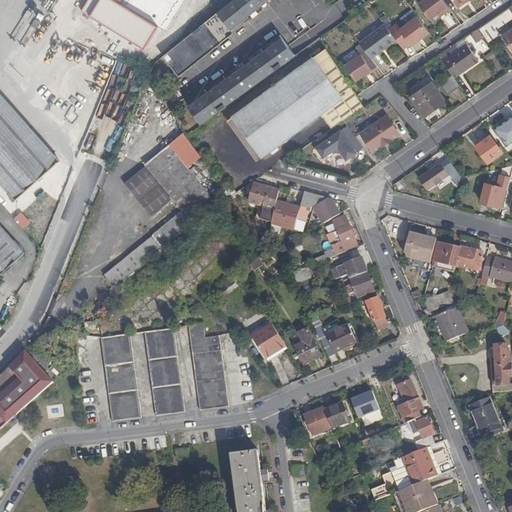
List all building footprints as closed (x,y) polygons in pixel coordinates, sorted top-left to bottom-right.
[(249,17),(236,0),(234,0),(217,14),(231,31),(249,17)] [(266,0),(236,0),(249,17),(268,2),(266,0)] [(424,0),(419,4),(431,20),(438,15),(442,12),(444,14),(451,10),(443,0),(424,0)] [(511,17),(511,5),(479,28),(484,36),(488,42),(501,33),(497,28),(511,17)] [(217,14),(163,57),(179,77),(233,34),(231,31),(217,14)] [(430,33),(418,17),(401,30),(397,25),(390,30),(397,40),(404,49),(411,44),(412,46),(430,33)] [(367,51),(372,59),(381,53),(380,52),(386,48),(386,49),(397,40),(390,30),(385,24),(361,43),(367,51)] [(478,40),(484,36),(479,28),(473,33),(478,40)] [(282,39),(189,107),(201,126),(295,57),(282,39)] [(439,56),(453,75),(455,77),(470,67),(468,64),(476,58),(474,54),(475,53),(476,50),(474,47),(472,47),(470,48),(467,44),(458,51),(451,56),(447,50),(439,56)] [(458,51),(455,45),(447,50),(451,56),(458,51)] [(327,48),(314,58),(234,116),(263,156),(322,113),(333,128),(365,106),(358,96),(327,48)] [(362,55),(346,66),(356,81),(372,71),(362,55)] [(478,61),(476,58),(468,64),(470,67),(478,61)] [(450,93),(461,86),(455,77),(453,75),(442,81),(450,93)] [(426,116),(446,103),(432,83),(412,97),(426,116)] [(0,180),(18,200),(60,162),(0,93),(0,180)] [(400,134),(388,116),(362,133),(375,151),(400,134)] [(508,145),(511,141),(511,117),(507,121),(501,125),(496,129),(508,145)] [(337,152),(341,153),(342,152),(348,160),(358,152),(342,130),(318,148),(326,158),(336,150),(337,152)] [(183,134),(169,146),(191,172),(196,168),(205,161),(183,134)] [(504,151),(492,134),(477,146),(489,163),(504,151)] [(183,212),(194,226),(218,206),(205,190),(202,186),(191,172),(169,146),(145,165),(183,212)] [(428,189),(449,173),(455,168),(449,159),(442,163),(420,178),(428,189)] [(511,166),(504,168),(502,175),(511,178),(511,175),(511,166)] [(173,201),(146,168),(125,184),(152,217),(173,201)] [(191,172),(202,186),(207,182),(196,168),(191,172)] [(449,173),(459,186),(461,177),(455,168),(449,173)] [(506,188),(509,189),(511,180),(511,178),(502,175),(499,186),(487,183),(482,202),(490,204),(502,207),(506,188)] [(213,184),(205,190),(218,206),(226,199),(213,184)] [(278,202),(281,190),(255,184),(250,202),(265,206),(262,219),(272,221),(278,202)] [(325,198),(306,192),(302,208),(295,230),(295,231),(303,232),(309,210),(312,211),(313,207),(322,202),(325,198)] [(333,200),(329,199),(315,208),(320,217),(324,223),(341,214),(333,200)] [(302,208),(278,202),(272,221),(272,223),(295,230),(302,208)] [(104,275),(116,289),(194,226),(183,212),(104,275)] [(337,255),(347,250),(347,249),(358,244),(345,215),(334,220),(339,230),(336,232),(339,237),(341,236),(343,240),(333,245),(335,250),(337,255)] [(0,244),(10,235),(0,224),(0,244)] [(430,238),(411,233),(406,252),(409,259),(431,265),(436,247),(428,245),(430,238)] [(26,253),(11,235),(0,244),(0,275),(4,272),(26,253)] [(461,249),(440,244),(433,266),(434,267),(455,272),(457,264),(479,270),(484,253),(461,247),(461,249)] [(319,263),(337,255),(335,250),(317,258),(319,263)] [(487,257),(482,274),(511,282),(511,262),(497,259),(496,260),(487,257)] [(350,278),(368,271),(362,258),(338,268),(341,277),(348,274),(350,278)] [(308,267),(290,274),(295,284),(312,277),(308,267)] [(376,290),(368,271),(350,278),(352,284),(350,285),(351,287),(348,288),(350,293),(355,291),(358,297),(376,290)] [(445,293),(426,301),(431,313),(455,303),(450,291),(445,293)] [(70,327),(98,304),(88,296),(62,317),(70,327)] [(337,309),(352,303),(351,299),(348,300),(347,297),(334,303),(337,309)] [(397,319),(390,305),(383,308),(378,297),(367,302),(370,310),(368,311),(370,317),(373,316),(378,329),(391,324),(390,322),(397,319)] [(469,332),(458,307),(437,316),(448,341),(469,332)] [(211,396),(227,390),(220,336),(206,338),(204,323),(190,326),(198,386),(211,396)] [(267,358),(287,345),(273,324),(253,336),(267,358)] [(328,335),(336,353),(357,343),(349,324),(328,335)] [(511,331),(504,325),(498,327),(502,336),(511,332),(511,331)] [(321,338),(329,356),(336,353),(328,335),(324,326),(317,329),(321,338)] [(148,345),(180,371),(174,328),(146,332),(148,345)] [(305,364),(322,356),(309,329),(299,333),(304,343),(297,347),(305,364)] [(130,334),(117,336),(103,338),(113,423),(142,419),(130,334)] [(185,413),(180,371),(148,345),(157,417),(185,413)] [(494,384),(494,393),(511,391),(511,383),(511,384),(510,378),(511,377),(511,363),(509,364),(508,346),(495,347),(496,357),(498,384),(494,384)] [(54,383),(25,352),(22,355),(5,373),(0,377),(0,431),(32,403),(54,383)] [(404,420),(405,424),(410,422),(416,420),(423,417),(420,411),(424,409),(411,381),(399,386),(405,399),(397,402),(405,420),(404,420)] [(229,407),(227,390),(211,396),(198,386),(200,411),(229,407)] [(490,432),(491,436),(504,431),(491,399),(472,406),(483,434),(490,432)] [(325,408),(325,409),(326,411),(343,405),(342,402),(325,408)] [(333,428),(334,430),(350,423),(343,405),(326,411),(333,428)] [(325,409),(314,413),(325,431),(333,428),(326,411),(325,409)] [(419,442),(422,451),(427,449),(437,445),(433,436),(436,435),(428,418),(417,422),(416,420),(410,422),(416,435),(422,433),(425,440),(419,442)] [(191,447),(178,448),(178,459),(191,459),(191,447)] [(422,451),(403,458),(406,465),(429,455),(427,449),(422,451)] [(239,511),(265,511),(258,451),(232,455),(239,511)] [(406,465),(415,485),(429,480),(438,476),(429,455),(406,465)] [(294,465),(294,476),(306,475),(306,464),(294,465)] [(447,503),(460,497),(453,479),(446,482),(450,493),(444,496),(447,503)] [(415,485),(400,492),(408,511),(424,511),(439,506),(429,480),(415,485)]
